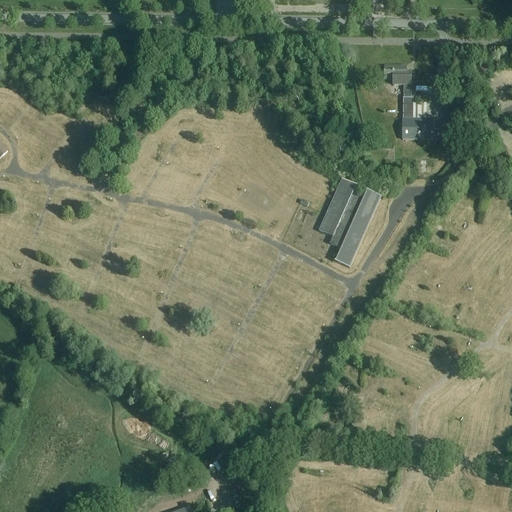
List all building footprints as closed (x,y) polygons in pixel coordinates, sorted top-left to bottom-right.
[(385,67),(384,80),(393,80),(393,86),(404,86),(404,99),(403,99),(403,140),(435,141),(435,121),(426,120),(413,120),(413,104),(413,99),(411,99),(411,86),(412,73),(406,73),(406,69),(402,69),(402,68),(385,67)] [(396,161),(393,163),(392,161),(386,164),(393,176),(402,171),(396,161)] [(350,269),(382,198),(367,191),(365,196),(355,192),(357,187),(342,180),(342,181),(319,233),(333,239),(330,245),(340,250),(335,263),(350,269)] [(440,213),(438,219),(450,224),(453,219),(440,213)] [(424,251),(423,256),(434,257),(436,243),(412,240),(411,250),(424,251)] [(511,260),(508,260),(503,281),(511,282),(511,260)] [(408,262),(404,268),(419,278),(423,272),(408,262)] [(394,281),(412,292),(415,286),(397,276),(394,281)] [(462,278),(459,291),(466,293),(468,280),(462,278)] [(382,306),(400,310),(402,304),(383,299),(382,306)] [(455,333),(460,317),(452,314),(447,330),(455,333)] [(405,335),(402,334),(395,347),(404,351),(413,334),(407,331),(405,335)] [(432,359),(439,342),(430,338),(422,354),(432,359)] [(335,383),(342,380),(336,362),(329,365),(335,383)] [(378,396),(383,385),(377,382),(372,393),(378,396)] [(201,473),(208,471),(205,463),(191,468),(195,479),(202,477),(201,473)] [(449,483),(445,486),(449,493),(454,490),(458,497),(465,492),(453,473),(445,478),(449,483)] [(285,507),(287,500),(277,496),(275,503),(285,507)]
